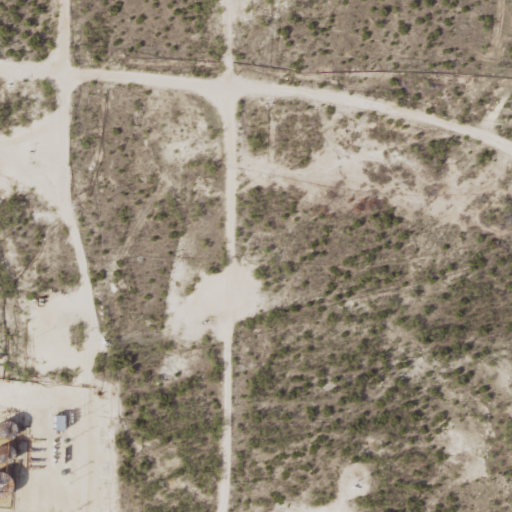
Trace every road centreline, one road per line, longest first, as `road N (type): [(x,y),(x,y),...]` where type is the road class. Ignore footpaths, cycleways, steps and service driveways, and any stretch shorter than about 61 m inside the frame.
road 1 (track): [(511,146),(121,115),(50,80),(0,76)]
road 2 (track): [(0,479),(91,453),(106,413),(121,115)]
road 3 (track): [(507,145),(511,9)]
